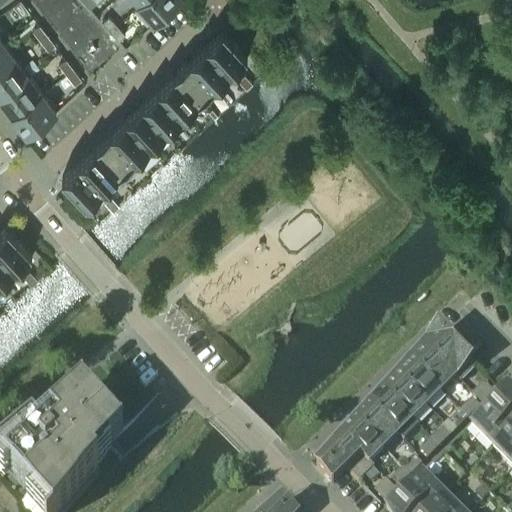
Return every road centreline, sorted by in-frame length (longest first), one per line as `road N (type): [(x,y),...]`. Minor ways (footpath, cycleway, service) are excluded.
road 1 (residential): [(20,193),(190,383),(286,474)]
road 2 (residential): [(20,193),(206,21),(216,0)]
